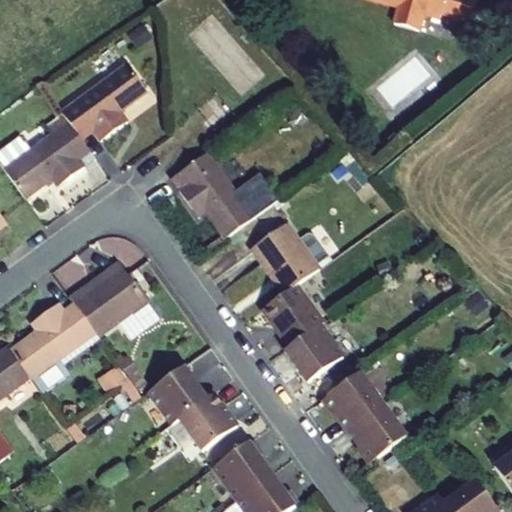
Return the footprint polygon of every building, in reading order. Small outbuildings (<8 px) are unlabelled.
[(470,25),(476,0),(363,0),(399,9),(394,26),(419,32),(424,16),(441,21),(442,17),(470,25)] [(151,39),(143,27),(128,37),(137,49),(151,39)] [(69,124),(81,141),(93,132),(101,143),(127,124),(120,113),(147,94),(128,67),(62,115),(64,117),(69,124)] [(295,126),(305,115),(291,104),(282,116),(295,126)] [(53,136),(69,124),(64,117),(48,129),(53,136)] [(0,153),(0,165),(25,200),(52,181),(58,188),(95,161),(81,141),(69,124),(53,136),(31,151),(22,139),(0,153)] [(207,155),(170,181),(191,210),(199,205),(205,214),(225,241),(254,220),(207,155)] [(199,205),(191,210),(198,219),(205,214),(199,205)] [(251,251),(284,297),(297,288),(319,271),(316,267),(328,257),(313,236),(307,236),(298,242),(286,226),(251,251)] [(316,267),(319,271),(332,262),(328,257),(316,267)] [(159,320),(119,264),(105,274),(108,278),(73,303),(75,306),(96,335),(99,339),(119,324),(132,315),(144,331),(159,320)] [(391,275),(388,265),(378,268),(381,278),(391,275)] [(105,274),(70,299),(73,303),(108,278),(105,274)] [(459,294),(468,291),(463,279),(454,282),(459,294)] [(297,288),(284,297),(262,313),(289,350),(320,328),(324,325),(297,288)] [(475,318),(487,309),(478,297),(466,306),(475,318)] [(96,335),(75,306),(64,314),(59,306),(41,319),(46,327),(37,333),(10,353),(30,380),(31,382),(86,342),(96,335)] [(130,341),(144,331),(132,315),(119,324),(130,341)] [(46,327),(41,319),(32,325),(37,333),(46,327)] [(343,360),(320,328),(289,350),(285,353),(308,385),(343,360)] [(99,339),(96,335),(86,342),(90,348),(101,341),(99,339)] [(10,353),(7,348),(0,353),(0,462),(13,453),(0,436),(0,401),(30,380),(10,353)] [(117,364),(130,383),(139,376),(126,358),(117,364)] [(470,380),(476,371),(465,362),(458,371),(470,380)] [(184,369),(150,394),(173,426),(180,421),(208,401),(184,369)] [(126,382),(120,371),(99,382),(106,393),(126,382)] [(325,400),(348,432),(383,407),(360,375),(325,400)] [(136,391),(145,385),(139,376),(130,383),(136,391)] [(208,401),(180,421),(203,453),(237,428),(214,396),(208,401)] [(406,439),(383,407),(348,432),(371,464),(400,444),(406,439)] [(404,447),(410,456),(417,451),(411,442),(404,447)] [(237,502),(272,477),(249,445),(214,470),(237,502)] [(511,493),(511,456),(494,469),(511,493)] [(387,463),(394,474),(404,467),(396,457),(387,463)] [(394,474),(387,463),(379,469),(386,479),(394,474)] [(291,511),(296,509),(272,477),(237,502),(244,511),(291,511)] [(444,506),(448,511),(497,511),(476,483),(444,506)] [(136,494),(145,507),(153,501),(145,488),(136,494)] [(419,511),(448,511),(444,506),(438,498),(419,511)]
